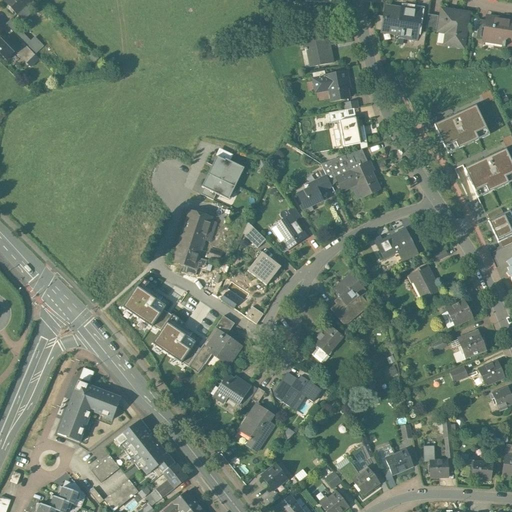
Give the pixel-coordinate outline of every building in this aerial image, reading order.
[(31,0),(9,0),(6,4),(20,18),(29,10),(26,8),(33,1),(31,0)] [(403,10),(385,7),(384,17),(384,20),(383,31),(384,31),(384,28),(391,29),(391,31),(402,33),(401,36),(414,38),(417,39),(418,32),(421,11),(403,8),(403,10)] [(468,14),(442,10),(438,32),(446,33),(444,45),(463,48),(468,14)] [(438,16),(428,15),(425,30),(436,32),(438,16)] [(384,17),(377,16),(375,30),(383,31),(384,20),(384,17)] [(511,20),(487,17),(486,21),(486,22),(486,23),(485,25),(485,28),(487,28),(485,40),(486,41),(486,39),(494,40),(494,42),(503,43),(503,47),(505,47),(505,44),(511,44),(511,20)] [(23,34),(10,20),(5,25),(19,39),(23,34)] [(476,39),(485,40),(487,28),(485,28),(485,25),(479,24),(480,20),(479,20),(476,39)] [(323,39),(302,43),(305,50),(305,52),(307,51),(310,68),(333,63),(330,47),(339,45),(336,32),(323,34),(323,39)] [(425,34),(418,32),(417,39),(414,38),(413,47),(423,48),(425,34)] [(35,38),(31,42),(23,34),(19,39),(35,55),(44,45),(39,40),(38,41),(35,38)] [(19,48),(7,35),(5,37),(1,37),(1,41),(0,41),(0,52),(7,59),(15,52),(19,48)] [(352,35),(339,37),(341,44),(353,42),(352,35)] [(23,43),(19,48),(15,52),(26,64),(35,56),(23,43)] [(98,58),(92,53),(89,57),(94,62),(98,58)] [(347,73),(324,77),(325,78),(314,80),(313,80),(315,93),(330,90),(332,101),(332,102),(348,99),(348,98),(348,99),(346,89),(349,89),(346,73),(347,73)] [(357,102),(345,104),(346,110),(358,108),(357,102)] [(475,105),(433,126),(448,155),(490,135),(475,105)] [(356,119),(340,122),(344,144),(352,143),(353,146),(361,144),(356,119)] [(511,165),(505,150),(463,170),(477,199),(511,182),(511,165)] [(363,153),(352,158),(355,164),(366,160),(363,153)] [(216,156),(202,187),(229,200),(243,168),(216,156)] [(352,158),(346,161),(349,167),(355,164),(352,158)] [(369,163),(351,172),(336,179),(342,192),(356,185),(362,197),(379,190),(370,172),(372,171),(369,163)] [(326,177),(308,186),(310,189),(297,195),(304,209),(311,205),(311,206),(322,201),(318,193),(331,187),(326,177)] [(488,216),(493,227),(511,218),(511,206),(511,205),(488,216)] [(188,209),(175,263),(203,270),(215,221),(214,221),(216,215),(188,209)] [(299,217),(293,209),(287,213),(290,216),(293,221),(294,221),(299,217)] [(290,216),(276,225),(286,239),(283,241),(289,250),(305,238),(294,221),(293,221),(290,216)] [(511,218),(493,227),(498,238),(511,231),(511,218)] [(260,249),(268,239),(251,223),(242,232),(260,249)] [(405,231),(382,242),(380,238),(374,241),(383,259),(404,249),(408,258),(417,253),(405,231)] [(444,250),(432,256),(435,263),(448,256),(444,250)] [(280,267),(262,253),(247,272),(266,286),(280,268),(280,267)] [(440,292),(426,265),(419,269),(417,269),(418,271),(408,276),(412,284),(412,283),(421,301),(433,295),(438,292),(438,293),(440,292)] [(351,276),(344,282),(344,283),(334,291),(341,299),(345,303),(354,295),(356,297),(364,290),(351,276)] [(143,279),(123,308),(151,327),(164,307),(158,303),(161,298),(146,288),(149,283),(143,279)] [(341,299),(329,309),(342,324),(364,306),(356,297),(354,295),(345,303),(341,299)] [(224,301),(237,309),(241,304),(228,296),(224,301)] [(463,300),(445,309),(454,326),(472,317),(463,300)] [(261,314),(252,308),(245,318),(254,324),(261,314)] [(233,324),(221,316),(217,323),(228,331),(233,324)] [(153,345),(180,364),(195,343),(189,339),(192,335),(175,324),(177,320),(172,317),(153,345)] [(228,331),(217,323),(203,345),(212,351),(226,361),(224,363),(225,364),(238,345),(225,335),(228,331)] [(341,338),(327,326),(312,344),(318,349),(326,356),(327,356),(341,338)] [(477,330),(457,339),(458,341),(466,359),(486,351),(477,330)] [(458,341),(451,344),(459,362),(466,359),(458,341)] [(203,345),(188,368),(198,374),(212,351),(203,345)] [(326,356),(318,349),(312,356),(323,365),(329,358),(327,356),(326,356)] [(318,370),(307,361),(302,366),(314,375),(318,370)] [(497,363),(478,370),(485,386),(503,379),(497,363)] [(91,383),(95,372),(86,368),(82,379),(91,383)] [(464,369),(450,374),(454,383),(467,377),(464,369)] [(316,381),(303,372),(300,377),(313,385),(316,381)] [(297,380),(287,374),(277,389),(287,395),(282,402),(290,408),(299,394),(312,403),(320,390),(313,385),(300,377),(297,380)] [(233,381),(226,376),(221,383),(222,384),(213,397),(224,404),(226,400),(238,408),(242,401),(247,405),(251,400),(257,390),(251,386),(249,389),(234,379),(233,381)] [(66,422),(63,421),(58,434),(77,442),(79,436),(83,437),(85,429),(82,428),(85,421),(88,422),(93,410),(100,412),(99,415),(106,418),(107,415),(113,417),(121,398),(107,393),(106,397),(77,385),(72,397),(76,398),(66,422)] [(265,394),(258,389),(257,390),(251,400),(257,404),(265,394)] [(287,395),(277,389),(274,394),(275,398),(282,402),(287,395)] [(511,399),(508,389),(492,395),(499,411),(507,408),(506,406),(511,403),(511,399)] [(256,406),(241,430),(253,438),(247,447),(256,453),(273,427),(268,423),(273,417),(256,406)] [(117,438),(139,466),(162,448),(140,420),(117,438)] [(411,438),(412,426),(403,426),(403,438),(411,438)] [(372,457),(366,442),(359,445),(366,459),(372,457)] [(175,465),(162,448),(139,466),(147,476),(158,468),(163,474),(175,465)] [(405,450),(385,459),(392,476),(393,476),(402,472),(413,467),(405,450)] [(511,455),(505,455),(502,476),(511,477),(511,455)] [(112,456),(92,472),(102,483),(122,468),(112,456)] [(473,461),(460,460),(459,471),(462,471),(461,477),(472,478),(473,463),(473,461)] [(447,462),(429,462),(430,478),(437,478),(437,477),(448,477),(447,462)] [(491,465),(473,463),(472,478),(490,480),(491,465)] [(186,479),(175,465),(163,474),(168,480),(174,488),(186,479)] [(276,467),(261,478),(272,491),(286,480),(276,467)] [(368,469),(352,481),(363,496),(379,484),(368,469)] [(21,475),(13,472),(9,483),(17,485),(21,475)] [(333,473),(324,480),(332,490),(341,482),(333,473)] [(105,501),(114,511),(140,491),(131,479),(105,501)] [(168,480),(151,494),(158,502),(174,488),(168,480)] [(153,490),(150,483),(145,486),(149,493),(153,490)] [(81,495),(63,488),(61,493),(58,499),(72,504),(74,505),(76,500),(79,501),(81,495)] [(100,503),(105,500),(97,488),(92,491),(100,503)] [(275,491),(269,500),(273,503),(280,495),(275,491)] [(188,511),(197,505),(186,492),(173,502),(173,503),(179,511),(180,511),(188,511)] [(336,493),(320,505),(325,511),(340,511),(347,507),(336,493)] [(123,504),(127,511),(145,502),(140,494),(123,504)] [(58,499),(53,497),(52,502),(49,508),(59,511),(58,511),(65,511),(67,509),(70,510),(72,504),(58,499)] [(296,511),(300,510),(289,497),(274,509),(276,511),(296,511)] [(11,500),(6,498),(2,509),(7,511),(11,500)] [(173,503),(163,511),(177,511),(179,511),(173,503)]
